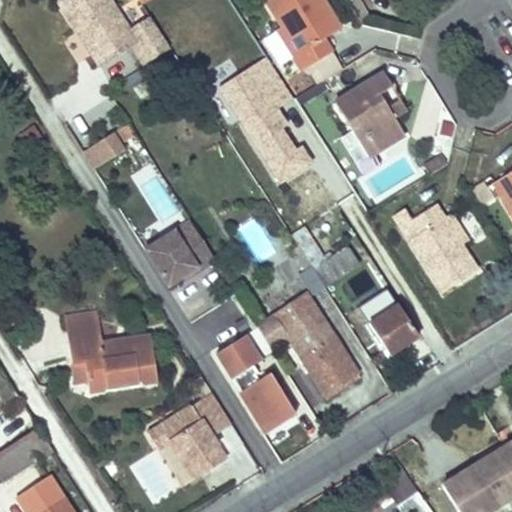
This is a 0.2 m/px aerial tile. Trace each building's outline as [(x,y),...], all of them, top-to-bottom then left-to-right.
[(109,0),(62,0),(59,2),(101,68),(133,47),(145,66),(170,50),(150,18),(129,31),(109,0)] [(263,0),(280,28),(296,54),(305,68),(330,53),(321,40),(339,29),(328,11),(325,13),(316,0),(263,0)] [(296,54),(280,28),(273,33),(290,59),(296,54)] [(337,66),(330,53),(305,68),(312,81),(337,66)] [(383,104),(377,94),(369,81),(333,104),(366,158),(403,135),(393,120),(386,108),(380,112),(377,107),(383,104)] [(390,87),(377,94),(383,104),(386,108),(393,120),(405,112),(390,87)] [(139,143),(130,127),(85,154),(94,170),(139,143)] [(511,170),(492,183),(500,197),(505,194),(511,205),(511,170)] [(511,205),(505,194),(500,197),(499,198),(511,217),(511,205)] [(459,246),(442,218),(434,205),(410,220),(404,210),(393,217),(441,294),(475,271),(459,246)] [(449,214),(442,218),(459,246),(467,241),(449,214)] [(189,221),(142,250),(165,286),(182,276),(194,269),(196,272),(214,261),(189,221)] [(303,228),(290,235),(323,286),(357,264),(346,248),(325,262),(303,228)] [(194,269),(182,276),(185,279),(196,272),(194,269)] [(363,318),(386,352),(396,345),(399,349),(416,337),(395,306),(373,321),(369,315),(363,318)] [(63,320),(67,350),(98,345),(94,316),(63,320)] [(291,347),(319,393),(354,371),(324,325),(291,347)] [(273,355),(256,328),(212,355),(262,436),(293,416),(267,375),(257,382),(254,376),(256,374),(252,368),(273,355)] [(98,345),(67,350),(69,366),(82,364),(85,385),(86,394),(105,391),(108,381),(131,377),(139,385),(155,382),(148,337),(98,345)] [(396,345),(386,352),(390,358),(401,351),(399,349),(396,345)] [(82,364),(69,366),(72,386),(85,385),(82,364)] [(17,398),(0,370),(0,399),(4,406),(17,398)] [(354,371),(319,393),(323,398),(357,376),(354,371)] [(108,381),(105,391),(139,385),(131,377),(108,381)] [(209,436),(229,423),(209,392),(144,434),(144,435),(154,449),(166,442),(183,468),(187,465),(195,478),(223,459),(209,436)] [(37,427),(0,452),(0,483),(0,484),(10,478),(37,460),(51,451),(37,427)] [(511,448),(509,444),(481,461),(486,470),(511,453),(511,448)] [(511,453),(486,470),(481,461),(441,486),(457,511),(487,511),(511,496),(511,453)] [(0,484),(0,511),(1,511),(13,504),(12,501),(36,485),(47,477),(37,460),(10,478),(0,484)] [(47,477),(36,485),(44,496),(55,488),(47,477)] [(70,511),(64,503),(49,511),(70,511)]
